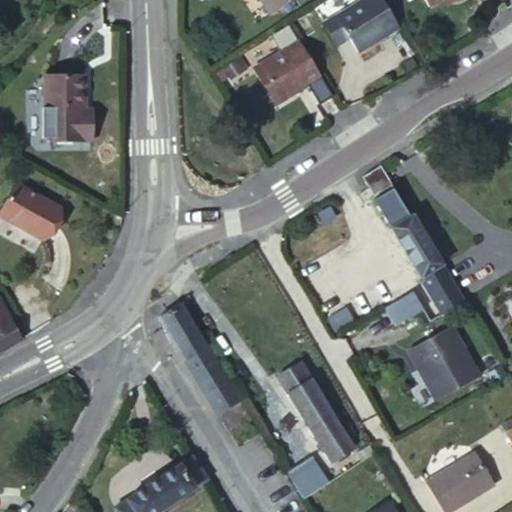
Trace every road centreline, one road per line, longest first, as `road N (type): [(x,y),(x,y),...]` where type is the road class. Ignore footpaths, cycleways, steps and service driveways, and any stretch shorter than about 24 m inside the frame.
road 1 (secondary): [(511,58),(260,213),(232,223),(152,223)]
road 2 (tertiary): [(145,0),(152,223)]
road 3 (residential): [(126,342),(170,382),(249,511)]
road 4 (residential): [(28,511),(77,448),(126,342)]
road 5 (secondary): [(109,313),(0,377)]
